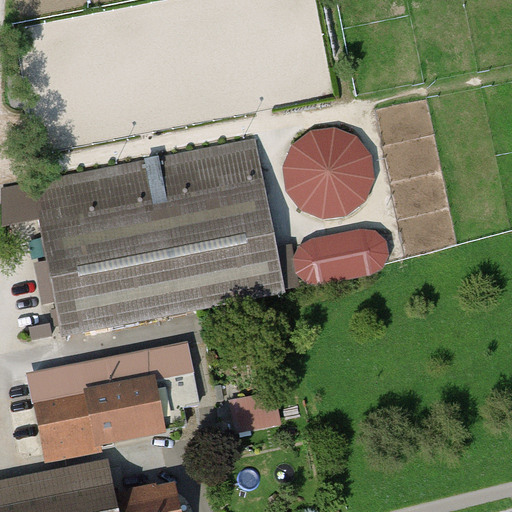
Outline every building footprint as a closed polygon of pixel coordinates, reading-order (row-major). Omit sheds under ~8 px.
[(306,113),(276,190),(352,220),(383,144),(306,113)] [(37,182),(67,342),(291,300),(260,139),(37,182)] [(385,224),(295,234),(300,278),(390,268),(385,224)] [(191,352),(32,380),(46,461),(172,439),(162,385),(196,379),(191,352)] [(237,433),(266,430),(265,419),(281,417),(277,387),(231,392),(237,433)] [(0,490),(0,498),(2,511),(122,511),(121,503),(114,469),(0,490)] [(185,511),(181,492),(121,503),(122,511),(185,511)]
